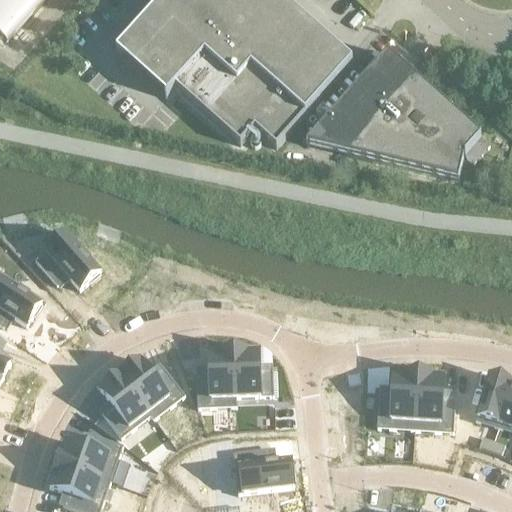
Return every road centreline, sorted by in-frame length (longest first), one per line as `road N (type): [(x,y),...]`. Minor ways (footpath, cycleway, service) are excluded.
road 1 (residential): [(298,367),(285,343),(251,324),(215,321),(108,356),(72,388),(42,433),(21,511)]
road 2 (residential): [(298,367),(377,353),(511,358)]
road 3 (residential): [(326,511),(298,367)]
